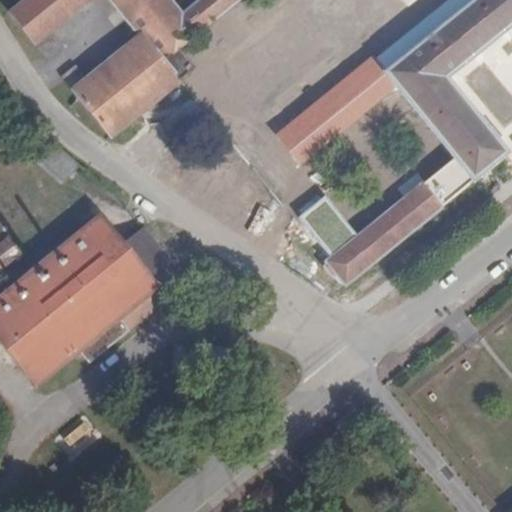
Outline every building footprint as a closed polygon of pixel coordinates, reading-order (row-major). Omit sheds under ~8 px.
[(163,60),(179,46),(235,0),(198,0),(180,14),(167,0),(25,0),(11,12),(35,41),(47,58),(62,46),(50,32),(89,0),(111,0),(141,36),(163,60)] [(309,151),(395,84),(384,71),(472,0),(445,0),(373,57),(369,53),(286,121),(309,151)] [(511,0),(472,0),(384,71),(395,84),(456,156),(347,245),(340,236),(319,253),(328,265),(324,268),(331,279),(337,275),(346,286),(508,155),(445,79),(511,24),(511,0)] [(196,68),(179,46),(163,60),(141,36),(85,79),(89,84),(76,94),(112,135),(196,68)] [(64,81),(76,94),(89,84),(85,79),(76,69),(64,81)] [(261,184),(274,173),(238,130),(225,141),(261,184)] [(39,160),(65,181),(78,168),(52,144),(39,160)] [(3,298),(59,367),(81,351),(121,320),(130,333),(189,284),(143,229),(123,245),(101,218),(3,298)] [(0,243),(0,270),(22,253),(7,237),(0,243)] [(0,342),(37,386),(59,367),(3,298),(0,300),(0,342)] [(121,320),(81,351),(91,363),(130,333),(121,320)] [(221,377),(235,377),(236,349),(183,347),(181,375),(208,378),(210,369),(221,370),(221,377)] [(84,422),(60,441),(74,459),(99,440),(84,422)]
